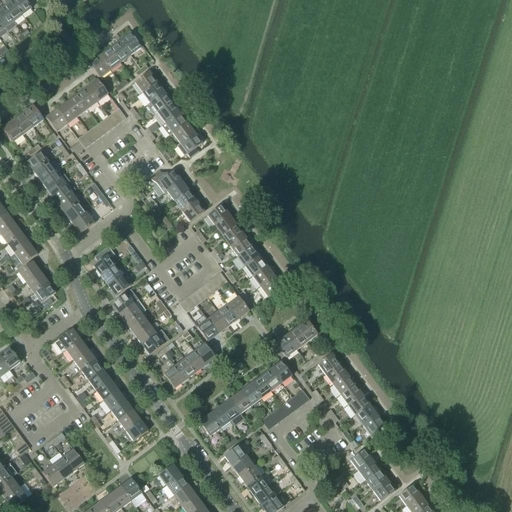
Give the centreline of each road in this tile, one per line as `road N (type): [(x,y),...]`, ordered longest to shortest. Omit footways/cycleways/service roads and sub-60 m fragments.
road 1 (tertiary): [(233,511),(84,311)]
road 2 (residential): [(302,472),(277,437),(316,407),(341,441)]
road 3 (residential): [(52,384),(19,409),(40,438),(74,411)]
